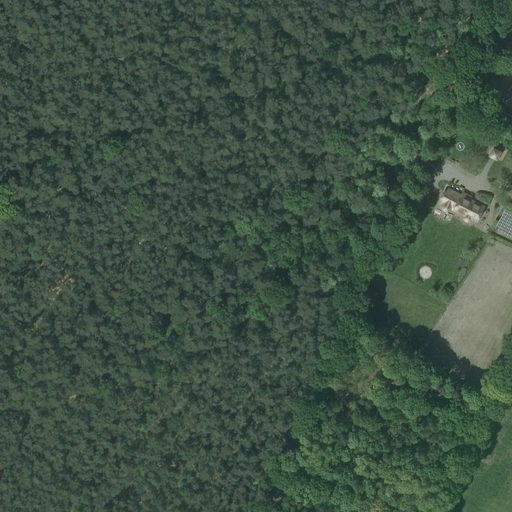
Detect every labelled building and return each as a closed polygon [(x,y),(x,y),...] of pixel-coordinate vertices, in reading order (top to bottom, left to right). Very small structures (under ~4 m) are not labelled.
[(511,39),(494,31),(490,40),(500,44),(499,46),(511,52),(511,39)] [(507,52),(498,48),(490,65),(498,70),(507,52)] [(508,149),(492,140),(485,152),(502,161),(508,149)] [(433,167),(440,155),(429,148),(422,160),(433,167)] [(485,207),(448,189),(441,203),(464,214),(463,215),(463,217),(463,218),(463,219),(463,220),(464,220),(464,221),(465,222),(466,223),(467,223),(469,223),(470,223),(471,223),(472,223),(473,222),(474,221),(474,220),(478,222),(485,207)] [(373,319),(361,312),(356,322),(367,329),(373,319)]
